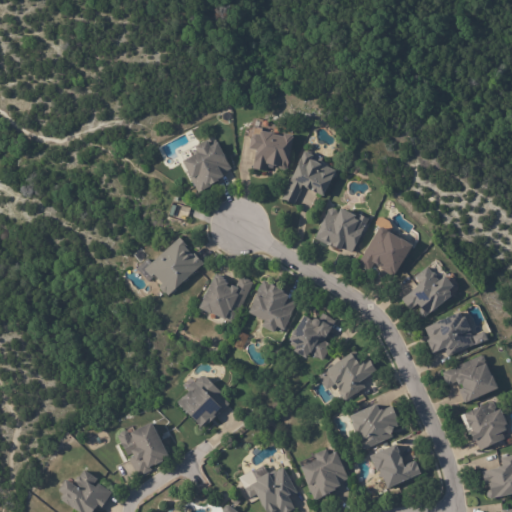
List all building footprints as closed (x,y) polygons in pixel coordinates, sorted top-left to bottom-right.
[(270,134),(281,136),(282,134),(291,136),(291,138),(292,138),(286,171),(279,170),(279,168),(276,167),(275,170),(268,169),(267,173),(253,170),(255,163),(254,158),(255,151),(248,149),(251,134),(257,135),(257,132),(259,132),(259,131),(271,133),(270,134)] [(230,170),(221,174),(222,175),(216,178),(216,180),(211,182),(212,184),(198,192),(190,177),(188,177),(179,160),(195,151),(191,145),(204,138),(207,144),(214,140),(230,170)] [(318,164),(319,165),(320,163),(335,171),(321,197),(304,188),(294,207),(281,200),(288,186),(288,180),(287,179),(296,161),(298,162),(303,152),(313,157),(311,161),(318,164)] [(188,208),(185,216),(172,212),(175,203),(188,208)] [(336,208),(350,214),(349,218),(355,220),(357,214),(366,219),(350,253),(340,248),(340,247),(338,246),(336,250),(329,246),(330,243),(327,241),(325,245),(313,239),(314,236),(312,235),(325,206),(334,210),(335,207),(336,208)] [(408,246),(391,276),(381,270),(382,267),(380,266),(380,265),(375,262),(369,272),(368,271),(367,272),(358,267),(359,266),(357,265),(377,228),(409,245),(408,246)] [(195,254),(204,264),(168,295),(165,293),(164,294),(157,286),(159,284),(151,274),(148,276),(141,269),(178,237),(184,244),(183,246),(191,255),(194,253),(195,254)] [(443,276),(452,287),(447,290),(449,292),(449,295),(450,296),(430,313),(431,314),(426,318),(422,318),(419,314),(420,309),(418,306),(412,312),(406,305),(407,304),(403,300),(411,294),(409,292),(415,287),(414,286),(418,283),(414,277),(416,275),(416,276),(427,267),(433,274),(434,273),(439,279),(443,276)] [(217,278),(222,280),(221,282),(224,283),(223,286),(226,288),(228,285),(234,288),(239,277),(242,278),(249,281),(249,282),(252,283),(233,323),(230,324),(211,315),(211,316),(195,308),(210,276),(212,278),(213,276),(217,278)] [(271,285),(274,287),(274,288),(280,291),(279,292),(285,295),(284,297),(296,303),(284,327),(285,327),(282,334),(273,329),(272,333),(258,327),(261,321),(244,313),(253,295),(254,295),(261,280),(271,285)] [(471,346),(446,359),(441,349),(429,354),(423,342),(427,340),(422,328),(454,312),(457,318),(459,317),(469,339),(468,339),(471,346)] [(334,324),(332,327),(331,326),(325,335),(327,336),(324,340),(333,345),(324,360),(319,357),(317,359),(311,355),(312,352),(310,351),(309,352),(308,351),(305,357),(292,350),(294,346),(290,343),(291,341),(287,339),(302,314),(309,319),(310,317),(313,317),(315,318),(316,319),(318,318),(319,319),(323,313),(336,320),(334,324)] [(484,339),(485,340),(473,345),(469,337),(481,331),(484,339)] [(246,336),(240,350),(231,346),(238,332),(246,336)] [(360,362),(366,358),(374,370),(359,380),(364,388),(359,391),(360,392),(355,395),(354,394),(345,400),(341,400),(338,395),(338,392),(336,388),(335,389),(332,384),(331,384),(325,376),(327,375),(323,369),(347,353),(351,360),(352,360),(356,365),(360,362)] [(496,389),(469,401),(470,402),(466,404),(461,393),(463,392),(461,389),(462,388),(460,384),(457,385),(456,383),(448,387),(442,374),(481,356),(485,358),(486,362),(485,365),(490,377),(491,376),(496,389)] [(225,404),(212,418),(210,416),(204,422),(201,419),(194,425),(181,414),(170,402),(176,397),(174,396),(197,375),(201,375),(220,392),(218,394),(227,403),(225,404)] [(499,438),(500,441),(476,452),(471,441),(467,443),(464,435),(467,433),(465,429),(464,430),(460,422),(461,421),(458,415),(485,403),(489,405),(492,411),(494,410),(501,426),(498,427),(500,432),(497,433),(499,438)] [(375,410),(378,409),(379,411),(390,406),(396,419),(394,420),(397,427),(389,430),(392,437),(364,449),(361,449),(358,442),(359,439),(356,433),(354,434),(352,433),(348,424),(349,422),(346,416),(373,404),(375,410)] [(158,462),(152,465),(152,464),(149,465),(152,470),(145,474),(144,473),(139,476),(128,459),(131,457),(129,454),(126,456),(115,436),(117,435),(119,432),(123,431),(125,431),(126,432),(146,421),(166,455),(159,459),(160,461),(158,462)] [(394,446),(397,453),(396,453),(402,466),(413,461),(415,466),(416,465),(419,473),(385,489),(381,479),(378,475),(377,475),(369,457),(377,451),(393,444),(394,446)] [(346,479),(336,484),(337,485),(331,488),(331,489),(326,492),(326,493),(320,496),(321,497),(314,501),(307,486),(305,486),(297,468),(314,460),(311,454),(323,449),(326,455),(333,452),(347,478),(346,479)] [(511,493),(489,499),(486,497),(485,493),(487,491),(486,485),(483,485),(480,472),(495,468),(495,467),(501,465),(499,458),(511,455),(511,493)] [(295,493),(288,496),(287,494),(283,496),(287,503),(293,508),(285,511),(264,511),(246,485),(252,481),(250,479),(263,472),(264,474),(272,469),(274,471),(281,467),(295,493)] [(110,493),(106,499),(107,499),(100,510),(95,507),(92,511),(76,511),(64,504),(63,505),(55,500),(56,499),(55,498),(57,494),(52,490),(60,479),(70,486),(81,470),(96,479),(94,482),(110,493)] [(234,497),(239,501),(236,507),(230,503),(234,497)]
